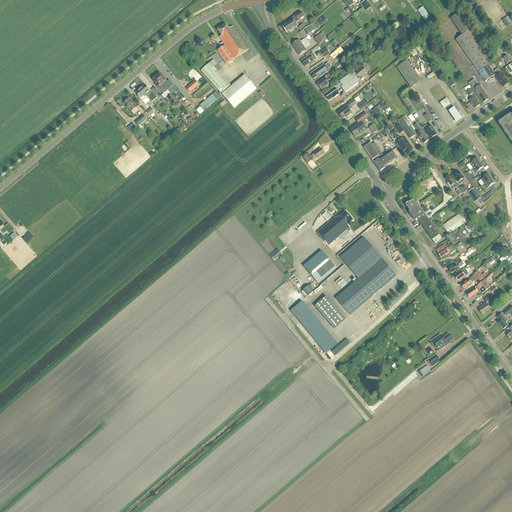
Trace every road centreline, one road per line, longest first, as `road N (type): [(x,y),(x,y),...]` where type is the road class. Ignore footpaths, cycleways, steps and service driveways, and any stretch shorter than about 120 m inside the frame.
road 1 (track): [(332,120),(0,411)]
road 2 (tertiary): [(0,189),(189,27),(245,2)]
road 3 (tertiary): [(511,377),(385,194)]
road 4 (tertiary): [(385,194),(271,27)]
